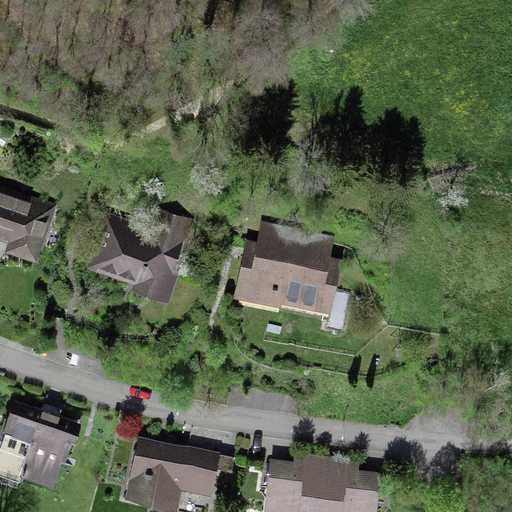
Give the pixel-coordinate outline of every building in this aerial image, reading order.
[(50,207),(0,189),(0,232),(15,237),(12,247),(33,254),(50,207)] [(163,213),(155,237),(143,234),(141,239),(131,236),(130,232),(107,224),(96,257),(108,261),(107,264),(118,268),(117,270),(140,278),(139,283),(165,292),(174,267),(169,259),(174,244),(183,241),(189,222),(163,213)] [(277,290),(326,300),(335,260),(323,258),(327,238),(266,225),(262,245),(252,243),(251,244),(251,247),(255,247),(254,255),(250,255),(248,258),(240,293),(275,300),(277,290)] [(1,317),(0,318),(0,332),(33,344),(38,330),(1,317)] [(15,400),(6,426),(14,429),(4,459),(23,465),(21,469),(51,480),(60,455),(63,456),(70,436),(73,437),(78,422),(58,415),(59,412),(43,406),(42,409),(15,400)] [(189,451),(189,446),(140,436),(129,495),(162,501),(165,482),(209,491),(216,456),(189,451)] [(273,511),(319,511),(327,455),(265,447),(262,471),(279,474),(273,511)] [(327,455),(319,511),(365,511),(369,486),(386,488),(389,463),(358,459),(327,455)]
